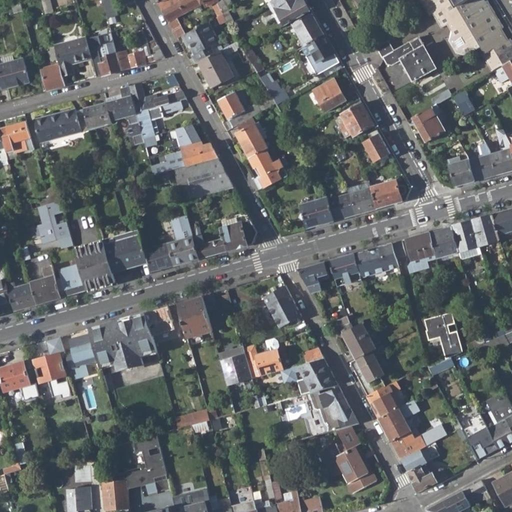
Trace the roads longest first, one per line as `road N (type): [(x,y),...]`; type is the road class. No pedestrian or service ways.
road 1 (residential): [(281,256),(0,335)]
road 2 (residential): [(412,504),(281,256)]
road 3 (residential): [(323,0),(434,213)]
road 4 (residential): [(281,256),(179,65)]
road 5 (residential): [(179,65),(0,113)]
road 6 (residential): [(434,213),(281,256)]
